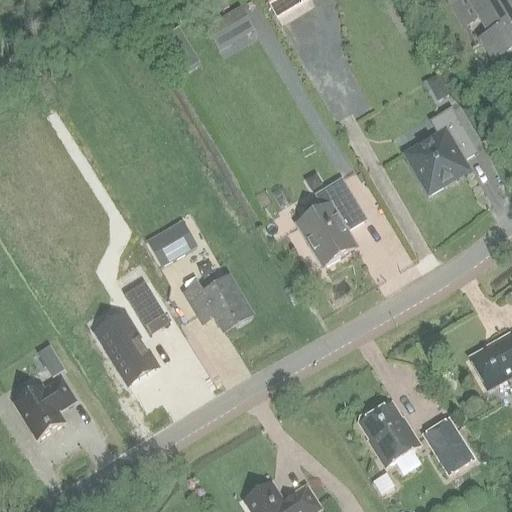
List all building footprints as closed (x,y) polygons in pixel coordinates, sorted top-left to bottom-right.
[(264,0),(276,19),(307,0),(264,0)] [(511,0),(461,0),(452,6),(466,29),(478,22),(491,43),(511,30),(511,0)] [(219,5),(223,14),(231,10),(226,1),(219,5)] [(184,7),(173,12),(179,24),(190,19),(184,7)] [(232,48),(255,34),(241,11),(218,24),(232,48)] [(414,170),(414,174),(415,177),(417,180),(419,183),(423,185),(422,185),(426,192),(425,193),(428,199),(443,191),(442,189),(467,174),(461,165),(477,156),(451,113),(431,125),(437,136),(439,140),(423,149),(424,149),(411,156),(407,159),(413,170),(414,170)] [(346,235),(366,223),(342,182),(315,198),(324,213),(298,229),(307,243),(308,247),(309,251),(311,254),(314,257),(317,259),(323,269),(354,250),(346,235)] [(177,227),(147,245),(160,267),(190,250),(177,227)] [(210,311),(223,333),(249,317),(228,282),(204,297),(199,288),(186,296),(199,318),(210,311)] [(145,286),(125,299),(150,340),(170,327),(145,286)] [(128,327),(102,343),(130,387),(155,372),(128,327)] [(511,341),(510,337),(484,352),(486,355),(470,364),(486,392),(511,377),(511,341)] [(53,380),(64,373),(58,363),(47,370),(53,380)] [(62,384),(44,395),(41,390),(14,407),(38,444),(64,428),(56,414),(62,409),(64,412),(75,405),(62,384)] [(407,429),(404,431),(389,408),(372,418),(366,417),(360,421),(358,427),(362,433),(366,434),(371,443),(368,445),(385,472),(420,450),(407,429)] [(448,479),(474,463),(448,423),(423,439),(448,479)] [(319,511),(306,490),(282,505),(271,487),(244,505),(249,511),(319,511)]
